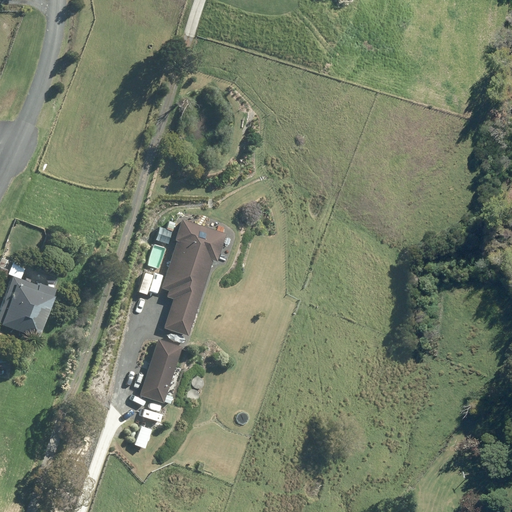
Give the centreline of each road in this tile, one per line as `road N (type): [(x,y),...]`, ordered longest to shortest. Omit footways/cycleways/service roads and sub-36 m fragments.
road 1 (track): [(28,511),(200,0)]
road 2 (track): [(75,511),(150,292)]
road 3 (unclassified): [(0,168),(36,98),(54,0)]
